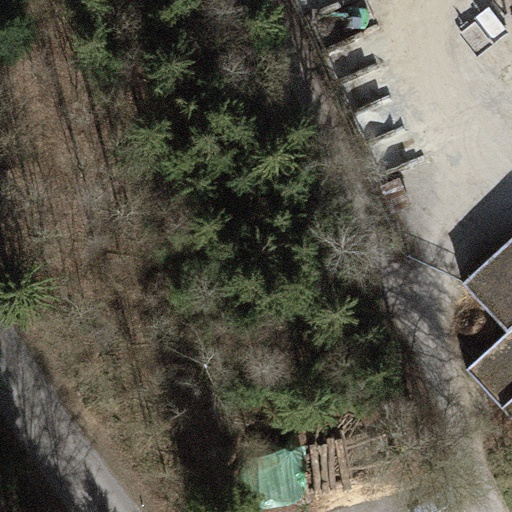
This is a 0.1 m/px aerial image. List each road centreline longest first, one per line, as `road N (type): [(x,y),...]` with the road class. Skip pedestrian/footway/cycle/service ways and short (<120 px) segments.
road 1 (track): [(270,0),(478,484)]
road 2 (unclassified): [(117,511),(0,350)]
